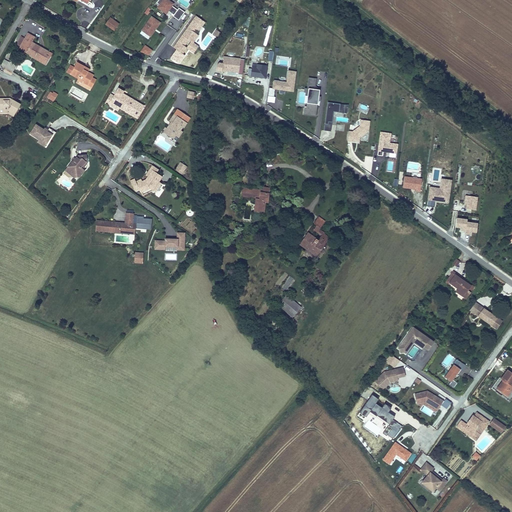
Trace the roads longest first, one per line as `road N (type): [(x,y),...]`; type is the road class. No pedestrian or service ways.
road 1 (residential): [(176,75),(265,113),(511,284)]
road 2 (residential): [(25,0),(87,39),(176,75)]
road 3 (residential): [(426,439),(437,435),(511,331)]
road 4 (residential): [(103,180),(176,75)]
